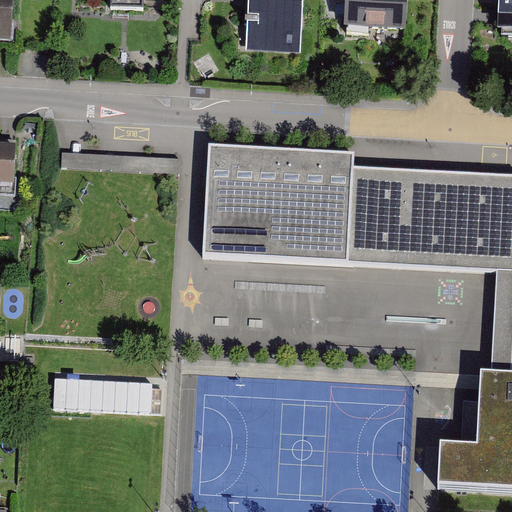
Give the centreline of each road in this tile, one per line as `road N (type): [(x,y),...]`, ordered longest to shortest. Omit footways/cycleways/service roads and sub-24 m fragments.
road 1 (residential): [(451,128),(0,102)]
road 2 (residential): [(457,0),(451,128)]
